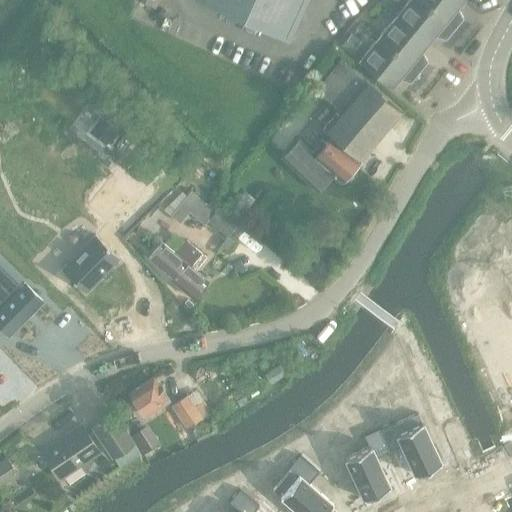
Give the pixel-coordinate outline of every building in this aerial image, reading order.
[(137,0),(141,2),(156,9),(159,0),(137,0)] [(198,0),(289,41),(298,21),(293,18),(301,0),(198,0)] [(381,0),(380,2),(390,10),(398,0),(381,0)] [(409,0),(396,17),(430,44),(436,37),(446,40),(455,29),(419,0),(409,0)] [(419,0),(455,29),(464,18),(459,9),(466,1),(464,0),(419,0)] [(378,38),(420,72),(428,62),(423,52),(430,44),(396,17),(378,38)] [(351,34),(341,45),(351,54),(361,42),(351,34)] [(411,83),(420,72),(378,38),(360,60),(394,88),(400,80),(411,83)] [(343,181),(344,179),(349,179),(354,174),(352,170),(360,160),(402,111),(342,59),(317,89),(340,109),(324,128),(332,135),(315,154),(299,139),(282,156),(318,191),(335,174),(343,181)] [(101,115),(92,127),(109,140),(118,128),(101,115)] [(511,191),(508,189),(479,226),(499,243),(487,259),(498,267),(511,248),(511,247),(502,240),(511,227),(511,191)] [(228,237),(240,223),(212,199),(198,217),(207,224),(209,221),(228,237)] [(95,234),(62,268),(86,291),(119,257),(95,234)] [(156,248),(151,255),(174,274),(171,279),(193,298),(208,280),(196,270),(207,257),(187,240),(177,253),(162,241),(156,248)] [(0,324),(10,334),(43,301),(24,282),(22,285),(0,262),(0,324)] [(131,308),(108,278),(70,307),(93,337),(131,308)] [(130,309),(150,328),(158,320),(168,329),(191,306),(170,286),(149,307),(140,298),(130,309)] [(145,416),(170,400),(160,385),(159,386),(153,377),(130,393),(131,394),(119,402),(127,414),(138,406),(145,416)] [(203,415),(202,415),(210,410),(197,389),(189,394),(188,394),(173,404),(187,426),(203,415)] [(114,413),(93,427),(113,457),(134,443),(114,413)] [(393,422),(379,428),(389,452),(401,446),(402,446),(415,474),(416,475),(418,473),(419,473),(420,475),(439,466),(438,464),(439,464),(442,463),(441,461),(423,422),(418,413),(394,424),(393,422)] [(61,479),(102,452),(82,422),(41,450),(61,479)] [(147,426),(130,437),(134,443),(139,450),(155,439),(147,426)] [(370,446),(345,457),(346,458),(364,497),(364,499),(367,497),(368,497),(369,499),(388,490),(387,488),(390,487),(390,485),(377,458),(378,457),(389,452),(379,428),(364,435),(370,446)] [(291,468),(273,489),(281,496),(281,497),(298,511),(328,511),(333,507),(331,506),(332,505),(334,503),(333,502),(309,482),(310,481),(319,471),(299,454),(289,466),(291,468)] [(0,486),(19,474),(7,457),(0,462),(0,486)] [(238,511),(253,511),(259,505),(240,488),(229,500),(239,509),(240,510),(238,511)]
